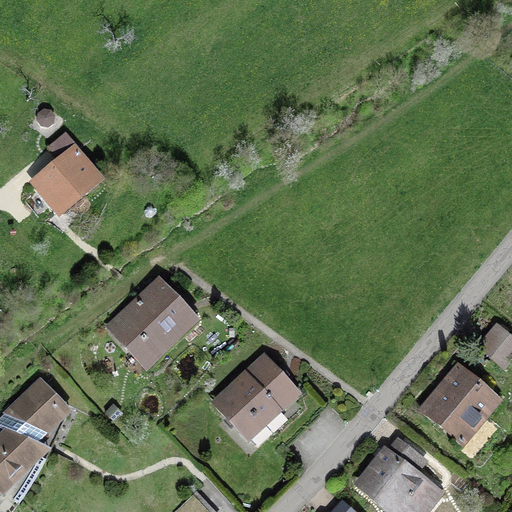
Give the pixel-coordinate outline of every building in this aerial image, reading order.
[(73,152),(37,182),(58,210),(79,193),(82,197),(100,182),(73,152)] [(147,298),(143,299),(125,317),(128,320),(114,333),(147,365),(194,322),(163,288),(150,300),(147,298)] [(511,339),(498,328),(480,349),(502,368),(511,355),(511,339)] [(284,445),(306,424),(286,404),(296,394),(294,393),(264,360),(258,365),(254,361),(236,378),(240,382),(216,404),(255,445),(270,431),(284,445)] [(458,367),(421,411),(462,445),(499,401),(458,367)] [(296,394),(286,404),(306,424),(326,403),(307,381),(294,393),(296,394)] [(62,413),(40,389),(10,417),(4,415),(0,418),(0,426),(12,432),(0,443),(0,484),(2,487),(44,447),(38,444),(47,435),(42,433),(62,413)] [(390,457),(386,453),(360,486),(388,511),(397,511),(398,511),(425,511),(439,495),(413,474),(423,462),(400,444),(390,457)] [(208,511),(193,495),(174,511),(208,511)]
